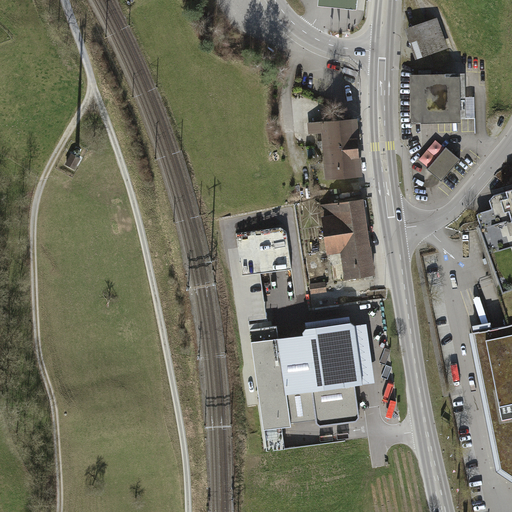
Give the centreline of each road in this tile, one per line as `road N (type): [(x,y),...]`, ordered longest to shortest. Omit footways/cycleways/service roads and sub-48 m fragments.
road 1 (track): [(58,511),(56,417),(37,347),(33,222),(48,168),(94,85)]
road 2 (track): [(188,511),(179,417),(141,236),(94,85)]
road 3 (primary): [(442,511),(393,230)]
road 4 (primary): [(393,230),(382,50)]
road 5 (residential): [(393,230),(453,209),(511,138)]
road 6 (tertiary): [(382,50),(326,43),(275,0)]
